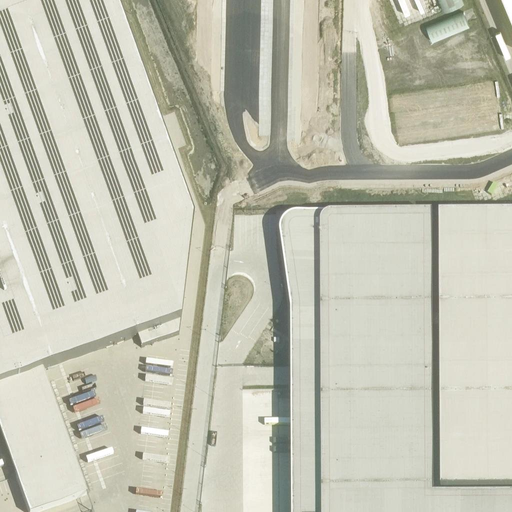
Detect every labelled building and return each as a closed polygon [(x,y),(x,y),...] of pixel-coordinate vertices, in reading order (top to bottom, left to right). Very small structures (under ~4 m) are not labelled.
[(0,0),(0,433),(28,511),(39,511),(86,495),(42,371),(137,337),(141,348),(179,334),(194,219),(115,0),(0,0)] [(463,0),(439,0),(444,11),(465,2),(463,0)] [(464,12),(427,27),(433,42),(470,27),(464,12)] [(511,511),(511,498),(435,499),(434,320),(433,216),(313,217),(313,218),(299,218),(296,218),(293,219),(290,220),(287,222),(285,225),(284,227),(283,230),(282,233),(282,236),(286,262),(285,262),(292,309),(292,511),(511,511)] [(511,216),(439,216),(441,492),(511,491),(511,216)]
